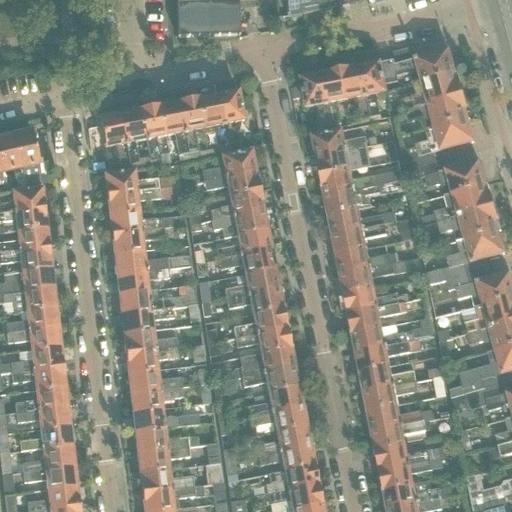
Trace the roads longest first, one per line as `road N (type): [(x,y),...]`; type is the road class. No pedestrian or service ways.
road 1 (residential): [(357,511),(266,58)]
road 2 (residential): [(58,99),(112,511)]
road 3 (residential): [(266,58),(507,5)]
road 4 (residential): [(139,86),(266,58)]
